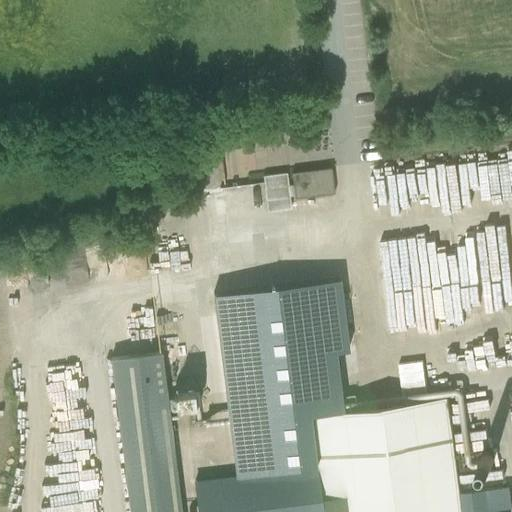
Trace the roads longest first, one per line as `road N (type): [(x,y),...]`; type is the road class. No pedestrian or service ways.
road 1 (unclassified): [(352,174),(332,0)]
road 2 (track): [(349,147),(511,126)]
